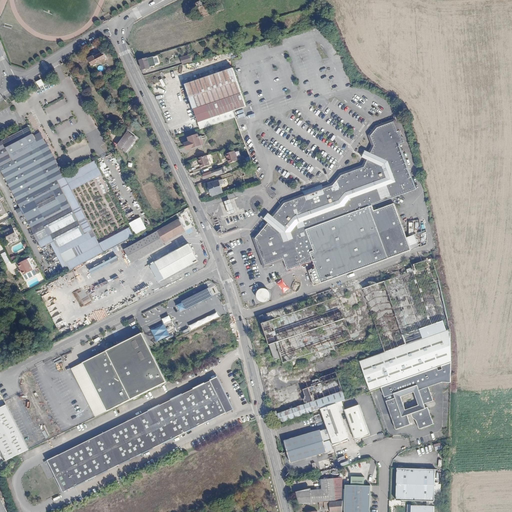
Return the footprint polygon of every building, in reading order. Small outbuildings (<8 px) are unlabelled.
[(202,0),(194,5),(197,10),(206,5),(202,0)] [(88,60),(91,66),(106,59),(103,53),(94,58),(93,57),(88,60)] [(181,59),(183,65),(191,63),(189,57),(181,59)] [(140,62),(143,73),(156,69),(153,58),(140,62)] [(210,77),(187,85),(199,123),(232,112),(235,111),(245,108),(250,107),(238,68),(210,77)] [(99,81),(104,79),(100,72),(95,75),(99,81)] [(232,112),(199,123),(201,129),(234,118),(232,112)] [(35,137),(33,133),(28,124),(0,138),(0,168),(19,205),(23,212),(37,238),(46,233),(50,231),(57,244),(83,231),(63,190),(56,177),(62,173),(56,161),(45,140),(42,141),(39,135),(35,137)] [(402,132),(400,133),(399,130),(397,131),(394,124),(378,130),(372,138),(374,146),(371,153),(369,152),(368,153),(367,152),(365,151),(362,157),(364,159),(368,161),(364,169),(342,176),(333,187),(324,190),(323,188),(322,186),(304,193),(305,195),(305,197),(286,204),(273,218),(270,215),(269,214),(264,220),(266,221),(268,223),(255,239),(264,265),(283,259),(287,270),(313,262),(310,254),(313,252),(306,231),(373,207),(417,192),(401,146),(406,144),(402,132)] [(128,130),(126,132),(133,145),(139,138),(128,130)] [(133,145),(126,132),(122,137),(123,138),(118,147),(127,154),(133,145)] [(200,140),(202,139),(201,137),(199,137),(198,135),(188,138),(190,142),(185,144),(187,151),(192,149),(202,146),(200,140)] [(46,139),(45,140),(56,161),(58,160),(46,139)] [(230,164),(239,161),(236,152),(227,155),(230,164)] [(207,156),(198,159),(201,168),(210,164),(208,156),(207,156)] [(93,157),(62,173),(56,177),(63,190),(69,187),(100,171),(93,157)] [(221,167),(218,168),(218,169),(205,174),(206,178),(220,173),(220,175),(224,173),(221,167)] [(208,192),(210,197),(222,192),(220,185),(224,183),(222,180),(213,183),(213,182),(208,183),(210,191),(208,192)] [(69,187),(63,190),(83,231),(90,227),(69,187)] [(226,207),(228,214),(234,212),(232,205),(230,199),(224,201),(226,207)] [(313,262),(321,285),(412,252),(395,204),(375,212),(373,207),(306,231),(313,252),(310,254),(313,262)] [(23,212),(19,205),(15,207),(18,214),(23,212)] [(159,230),(164,241),(185,230),(179,219),(159,230)] [(4,232),(9,241),(18,236),(14,227),(4,232)] [(90,227),(83,231),(57,244),(71,271),(104,253),(103,252),(98,243),(90,227)] [(129,227),(98,243),(103,252),(134,237),(129,227)] [(164,241),(159,230),(126,248),(133,261),(166,244),(164,241)] [(71,271),(57,244),(50,231),(46,233),(49,240),(67,273),(71,271)] [(49,240),(46,233),(37,238),(40,244),(49,240)] [(155,262),(164,278),(197,261),(188,244),(155,262)] [(90,273),(119,261),(115,253),(87,265),(90,273)] [(286,367),(284,367),(285,371),(381,340),(381,342),(384,351),(385,354),(450,329),(444,302),(433,259),(423,263),(425,269),(342,297),(351,322),(272,351),(275,360),(281,359),(283,365),(285,364),(286,367)] [(20,266),(25,277),(34,272),(28,262),(20,266)] [(260,303),(271,298),(266,287),(255,291),(260,303)] [(182,301),(186,307),(211,294),(208,288),(182,301)] [(334,295),(331,295),(332,300),(297,312),(296,307),(282,312),(283,317),(262,323),(264,331),(261,332),(262,336),(266,335),(269,345),(271,345),(272,351),(351,322),(342,297),(335,299),(334,295)] [(331,295),(296,307),(297,312),(332,300),(331,295)] [(217,312),(189,324),(190,329),(219,317),(217,312)] [(165,325),(172,323),(169,315),(162,318),(165,325)] [(63,321),(56,323),(58,330),(66,327),(63,321)] [(156,341),(170,335),(164,323),(150,329),(156,341)] [(450,329),(385,354),(360,363),(370,389),(380,386),(401,378),(452,360),(452,335),(450,329)] [(151,351),(142,334),(85,363),(109,412),(136,398),(167,383),(151,351)] [(401,378),(380,386),(384,395),(393,392),(412,386),(413,390),(418,404),(426,401),(432,398),(428,384),(441,379),(443,379),(449,380),(452,364),(452,360),(401,378)] [(304,401),(306,402),(341,390),(336,376),(307,386),(307,387),(303,388),(305,395),(304,395),(303,398),(304,401)] [(139,418),(144,427),(219,389),(214,380),(198,388),(150,412),(139,418)] [(412,386),(393,392),(395,396),(401,394),(413,390),(412,386)] [(144,427),(82,458),(53,472),(64,495),(143,455),(231,411),(219,389),(144,427)] [(401,394),(395,396),(386,400),(395,428),(411,422),(407,413),(405,408),(401,394)] [(407,413),(411,412),(428,406),(426,401),(418,404),(405,408),(407,413)] [(348,437),(335,402),(320,407),(326,425),(330,437),(332,443),(348,437)] [(355,439),(362,436),(372,433),(361,403),(345,409),(355,439)] [(428,406),(411,412),(413,417),(416,418),(420,428),(434,422),(428,406)] [(0,409),(0,449),(6,462),(28,451),(7,407),(0,409)] [(97,439),(78,449),(82,458),(144,427),(139,418),(97,439)] [(287,450),(324,439),(321,429),(284,441),(287,450)] [(327,451),(324,439),(287,450),(291,462),(327,451)] [(49,463),(53,472),(82,458),(78,449),(49,463)] [(431,500),(434,500),(435,471),(399,470),(398,499),(431,500)] [(351,476),(351,485),(364,485),(364,477),(351,476)] [(331,500),(342,499),(342,478),(320,479),(321,489),(310,490),(310,488),(296,492),(298,504),(319,502),(331,500)] [(344,511),(369,511),(370,486),(364,485),(351,485),(345,484),(344,511)] [(332,510),(342,508),(342,499),(331,500),(332,508),(332,510)] [(331,500),(319,502),(319,505),(324,504),(325,509),(332,508),(331,500)]
